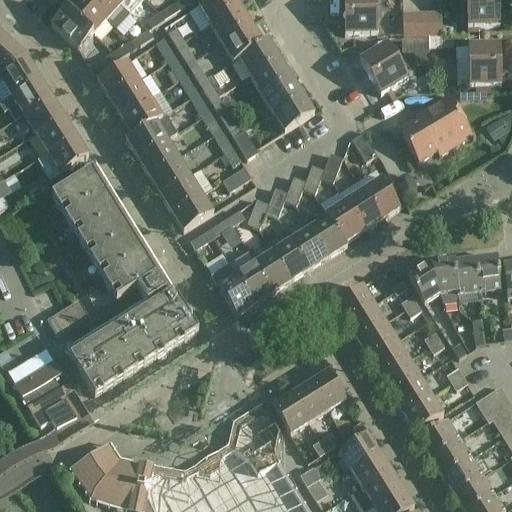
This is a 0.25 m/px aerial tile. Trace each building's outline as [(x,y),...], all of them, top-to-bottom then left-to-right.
[(65,14),(65,15),(92,40),(107,25),(80,0),(66,15),(65,14)] [(108,0),(80,0),(107,25),(116,33),(129,19),(108,0)] [(108,0),(129,19),(144,4),(138,0),(108,0)] [(199,4),(196,0),(188,0),(182,4),(187,12),(199,4)] [(216,0),(198,12),(210,30),(240,12),(232,0),(216,0)] [(344,40),(344,41),(377,40),(377,39),(376,39),(375,0),(374,0),(343,0),(343,1),(344,1),(345,39),(344,40)] [(467,31),(467,33),(499,32),(499,31),(497,0),(466,0),(468,31),(467,31)] [(171,11),(159,18),(163,26),(176,18),(171,11)] [(210,30),(221,49),(251,30),(240,12),(210,30)] [(92,40),(65,15),(51,30),(78,55),(92,40)] [(428,43),(427,17),(415,18),(416,43),(428,43)] [(441,54),(440,17),(427,17),(428,43),(428,55),(441,54)] [(163,26),(159,18),(146,26),(151,34),(163,26)] [(416,43),(415,18),(402,18),(403,43),(416,43)] [(221,49),(232,67),(262,48),(251,30),(221,49)] [(168,40),(175,52),(183,47),(175,35),(168,40)] [(135,44),(140,51),(152,44),(147,36),(135,44)] [(0,50),(0,82),(26,63),(6,44),(0,50)] [(163,44),(156,49),(163,62),(171,57),(163,44)] [(238,64),(249,82),(279,64),(278,62),(281,58),(277,52),(272,53),(267,45),(262,48),(232,67),(232,68),(238,64)] [(183,47),(175,52),(183,64),(191,60),(183,47)] [(380,100),(380,101),(408,84),(407,83),(387,50),(387,49),(359,66),(360,66),(380,99),(380,100)] [(468,91),(468,92),(501,91),(501,90),(500,90),(499,51),(500,51),(500,50),(467,51),(467,52),(468,52),(469,91),(468,91)] [(124,51),(112,58),(116,66),(129,58),(124,51)] [(116,66),(112,58),(99,66),(104,74),(116,66)] [(0,83),(0,104),(2,107),(11,101),(39,83),(26,63),(0,82),(0,83)] [(249,82),(261,101),(291,82),(279,64),(249,82)] [(97,86),(109,105),(138,86),(127,67),(97,86)] [(171,74),(179,86),(186,81),(179,69),(171,74)] [(190,76),(198,89),(206,84),(198,71),(190,76)] [(186,81),(179,86),(186,99),(194,94),(186,81)] [(206,84),(198,89),(210,107),(222,99),(211,81),(206,84)] [(261,101),(272,119),(302,100),(291,82),(261,101)] [(15,125),(23,120),(51,103),(39,83),(11,101),(2,107),(0,108),(0,110),(4,117),(9,114),(15,125)] [(109,105),(120,123),(150,104),(138,86),(109,105)] [(302,100),(272,119),(284,138),(314,119),(302,100)] [(398,135),(418,169),(436,158),(438,162),(472,141),(448,100),(414,120),(416,124),(398,135)] [(23,120),(35,139),(63,122),(51,103),(23,120)] [(120,123),(131,141),(132,141),(161,122),(150,104),(120,123)] [(194,110),(201,123),(209,118),(202,106),(194,110)] [(213,113),(221,125),(229,120),(221,108),(213,113)] [(209,118),(201,123),(209,135),(217,130),(209,118)] [(125,145),(137,164),(167,145),(176,138),(165,120),(161,122),(132,141),(131,141),(125,145)] [(229,120),(221,125),(229,138),(237,133),(229,120)] [(35,139),(48,159),(75,141),(63,122),(35,139)] [(233,144),(246,166),(258,159),(245,136),(233,144)] [(351,146),(365,168),(376,161),(362,139),(351,146)] [(75,141),(48,159),(60,179),(88,161),(75,141)] [(217,147),(224,160),(232,155),(225,142),(217,147)] [(137,164),(148,182),(178,163),(167,145),(137,164)] [(232,155),(224,160),(232,172),(240,167),(232,155)] [(330,160),(323,176),(320,184),(332,189),(342,165),(330,160)] [(148,182),(160,200),(189,182),(178,163),(148,182)] [(311,171),(305,188),(302,196),(314,200),(320,184),(323,176),(311,171)] [(244,173),(227,183),(221,186),(229,198),(251,184),(244,173)] [(51,202),(115,305),(116,306),(137,293),(147,308),(166,296),(165,295),(162,292),(167,289),(160,277),(155,280),(91,177),(51,202)] [(160,200),(171,219),(201,200),(189,182),(160,200)] [(293,183),(286,199),(284,207),(296,212),(302,196),(305,188),(293,183)] [(381,184),(362,196),(381,226),(399,214),(381,184)] [(10,197),(3,186),(0,188),(0,216),(8,212),(2,202),(10,197)] [(275,194),(268,210),(265,219),(277,223),(284,207),(286,199),(275,194)] [(362,196),(344,207),(362,237),(381,226),(362,196)] [(201,200),(171,219),(183,237),(213,219),(201,200)] [(265,219),(268,210),(256,206),(246,230),(259,235),(265,219)] [(344,207),(325,219),(344,249),(345,249),(362,237),(344,207)] [(239,217),(226,224),(231,232),(244,224),(239,217)] [(327,223),(309,234),(328,264),(347,252),(345,249),(344,249),(325,219),(327,223)] [(231,232),(226,224),(214,232),(219,240),(231,232)] [(309,234),(291,245),(309,275),(328,264),(309,234)] [(189,247),(194,255),(207,247),(202,240),(189,247)] [(291,245),(272,257),(291,287),(309,275),(291,245)] [(247,257),(229,269),(255,310),(273,298),(254,268),(247,257)] [(272,257),(254,268),(273,298),(291,287),(272,257)] [(497,262),(474,264),(479,299),(501,296),(497,262)] [(474,264),(453,267),(458,301),(479,299),(474,264)] [(429,270),(440,300),(444,310),(459,309),(458,301),(453,267),(429,270)] [(255,310),(229,269),(210,281),(236,322),(255,310)] [(511,303),(511,269),(502,270),(506,304),(511,303)] [(424,310),(440,300),(429,270),(407,284),(424,310)] [(407,294),(402,287),(391,294),(396,301),(407,294)] [(333,310),(345,329),(373,311),(362,292),(333,310)] [(173,297),(69,362),(94,402),(198,337),(173,297)] [(401,309),(405,316),(416,309),(412,302),(401,309)] [(46,326),(57,342),(89,322),(78,306),(46,326)] [(416,309),(405,316),(410,323),(421,317),(416,309)] [(345,329),(357,347),(385,329),(373,311),(345,329)] [(472,326),(473,331),(474,339),(483,338),(481,325),(472,326)] [(357,347),(368,365),(396,347),(385,329),(357,347)] [(511,347),(510,334),(501,335),(503,348),(511,347)] [(484,350),(483,338),(474,339),(475,351),(484,350)] [(424,345),(428,353),(439,346),(434,339),(424,345)] [(439,346),(428,353),(433,360),(444,353),(439,346)] [(368,365),(379,383),(408,366),(396,347),(368,365)] [(459,349),(451,354),(458,365),(466,360),(459,349)] [(80,410),(54,366),(13,391),(40,435),(50,428),(56,438),(76,426),(70,416),(80,410)] [(379,383),(391,402),(419,384),(408,366),(379,383)] [(447,382),(451,389),(462,382),(457,375),(447,382)] [(328,377),(309,389),(327,417),(346,405),(328,377)] [(462,382),(451,389),(456,397),(467,390),(462,382)] [(391,402),(402,420),(431,402),(419,384),(391,402)] [(309,389),(291,400),(308,429),(327,417),(309,389)] [(475,408),(482,419),(506,404),(499,393),(475,408)] [(308,429),(291,400),(272,412),(289,440),(308,429)] [(431,402),(402,420),(414,439),(443,421),(431,402)] [(488,429),(492,427),(511,414),(511,413),(506,404),(482,419),(488,429)] [(511,414),(492,427),(499,437),(511,428),(511,414)] [(303,511),(273,463),(279,438),(269,422),(258,420),(239,432),(233,456),(220,464),(218,475),(209,480),(198,478),(185,486),(159,480),(150,486),(146,506),(149,511),(303,511)] [(329,424),(318,431),(324,442),(335,434),(329,424)] [(417,444),(430,463),(458,445),(446,426),(417,444)] [(353,432),(359,444),(367,439),(360,428),(353,432)] [(511,428),(499,437),(505,447),(511,442),(511,428)] [(338,457),(350,476),(379,458),(367,439),(359,444),(338,457)] [(327,442),(319,446),(326,457),(334,453),(327,442)] [(430,463),(441,481),(470,463),(458,445),(430,463)] [(326,457),(319,446),(312,451),(319,462),(326,457)] [(80,468),(78,478),(85,490),(91,492),(101,508),(115,511),(130,502),(135,482),(129,473),(116,470),(108,459),(98,456),(80,468)] [(350,476),(362,494),(390,476),(379,458),(350,476)] [(441,481),(452,500),(481,482),(470,463),(441,481)] [(299,481),(307,493),(318,486),(320,485),(312,473),(311,474),(299,481)] [(362,494),(373,511),(402,495),(390,476),(362,494)] [(452,500),(459,511),(473,511),(492,500),(481,482),(452,500)] [(307,493),(311,500),(322,493),(318,486),(307,493)] [(322,493),(311,500),(316,508),(327,501),(322,493)] [(412,511),(402,495),(373,511),(412,511)] [(499,511),(492,500),(473,511),(499,511)]
